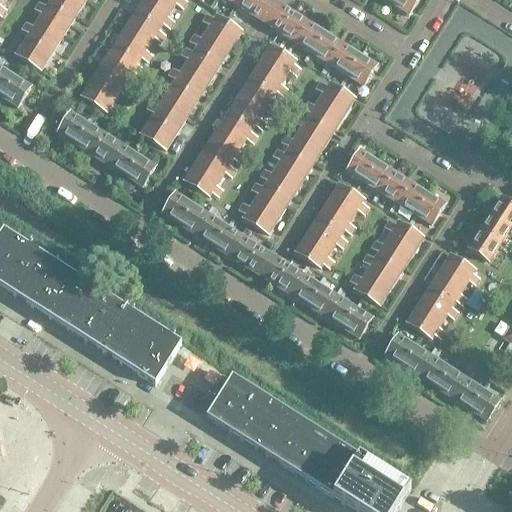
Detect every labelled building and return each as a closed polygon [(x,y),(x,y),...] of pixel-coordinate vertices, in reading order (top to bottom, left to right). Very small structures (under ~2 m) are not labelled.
[(73,23),(86,3),(81,0),(73,0),(71,3),(66,0),(44,0),(50,3),(47,7),(73,23)] [(182,12),(186,5),(180,1),(180,0),(144,0),(135,15),(160,31),(162,28),(169,32),(174,25),(167,21),(175,8),(182,12)] [(308,26),(278,7),(267,0),(239,0),(235,8),(265,27),(295,46),(308,26)] [(408,18),(419,0),(395,0),(391,7),(408,18)] [(73,23),(47,7),(45,10),(39,6),(34,13),(41,17),(38,22),(63,38),(73,23)] [(160,31),(135,15),(122,35),(132,42),(137,35),(152,45),(154,41),(160,46),(165,39),(158,34),(160,31)] [(241,35),(216,19),(213,22),(207,18),(202,25),(209,29),(203,39),(218,49),(222,42),(232,48),(241,35)] [(40,74),(63,38),(38,22),(32,30),(26,26),(21,33),(28,37),(15,57),(40,74)] [(312,57),(325,37),(308,26),(295,46),(312,57)] [(152,59),(145,55),(152,45),(137,35),(132,42),(122,35),(101,69),(111,76),(115,69),(130,78),(132,75),(139,79),(143,72),(137,68),(141,62),(148,66),(152,59)] [(329,68),(342,47),(325,37),(312,57),(329,68)] [(219,69),(232,48),(222,42),(218,49),(203,39),(201,42),(194,38),(189,45),(196,49),(194,53),(219,69)] [(346,78),(359,58),(342,47),(329,68),(346,78)] [(293,68),(295,65),(270,49),(261,62),(271,69),(267,75),(282,85),(289,75),(295,79),(300,72),(293,68)] [(206,89),(219,69),(194,53),(192,56),(185,52),(181,59),(187,63),(185,66),(200,76),(196,83),(206,89)] [(363,89),(376,69),(359,58),(346,78),(363,89)] [(282,85),(267,75),(271,69),(261,62),(248,82),(274,99),(276,95),(282,100),(287,93),(280,88),(282,85)] [(185,123),(206,89),(196,83),(200,76),(185,66),(179,76),(172,72),(168,79),(175,83),(170,90),(164,85),(159,92),(166,97),(164,100),(179,110),(175,116),(185,123)] [(130,93),(124,88),(130,78),(115,69),(111,76),(101,69),(81,99),(107,115),(119,95),(126,99),(130,93)] [(0,99),(0,100),(13,79),(0,71),(0,99)] [(17,111),(30,90),(13,79),(0,100),(17,111)] [(274,113),(278,106),(272,102),(274,99),(248,82),(227,116),(252,132),(254,129),(261,133),(265,126),(259,122),(267,109),(274,113)] [(333,136),(354,103),(329,86),(327,90),(320,85),(316,92),(322,97),(314,110),(307,106),(303,113),(309,117),(307,120),(333,136)] [(166,153),(185,123),(175,116),(179,110),(164,100),(157,110),(151,106),(146,113),(153,117),(140,137),(166,153)] [(74,147),(87,127),(78,121),(80,118),(73,113),(71,117),(70,116),(57,136),(74,147)] [(252,147),(257,140),(250,136),(252,132),(227,116),(205,150),(231,166),(233,163),(239,167),(244,160),(237,156),(246,143),(252,147)] [(311,170),(331,139),(333,136),(307,120),(305,123),(299,119),(294,126),(301,130),(292,144),(286,139),(281,146),(288,151),(286,154),(311,170)] [(91,158),(104,138),(87,127),(74,147),(91,158)] [(108,169),(121,148),(104,138),(91,158),(108,169)] [(125,179),(138,159),(121,148),(108,169),(125,179)] [(231,181),(235,174),(228,169),(231,166),(205,150),(184,184),(209,200),(211,197),(218,201),(222,194),(216,190),(224,176),(231,181)] [(311,170),(286,154),(284,157),(277,153),(273,160),(279,164),(277,168),(302,184),(311,170)] [(364,185),(376,165),(360,154),(347,174),(364,185)] [(142,190),(155,170),(138,159),(125,179),(142,190)] [(380,196),(393,176),(376,165),(364,185),(380,196)] [(289,204),(302,184),(277,168),(271,177),(264,173),(260,180),(266,184),(264,188),(289,204)] [(397,207),(410,186),(393,176),(380,196),(397,207)] [(414,217),(427,197),(410,186),(397,207),(414,217)] [(268,238),(288,207),(289,204),(264,188),(262,191),(255,187),(251,194),(258,198),(249,211),(243,207),(236,217),(268,238)] [(364,218),(368,211),(361,207),(363,204),(338,188),(317,221),(342,237),(344,234),(351,238),(355,231),(348,227),(357,214),(364,218)] [(179,228),(192,208),(175,197),(162,217),(179,228)] [(431,228),(444,208),(427,197),(414,217),(431,228)] [(510,231),(511,228),(511,208),(501,201),(490,218),(510,231)] [(196,239),(209,219),(192,208),(179,228),(196,239)] [(499,248),(510,231),(490,218),(479,235),(499,248)] [(213,250),(226,230),(209,219),(196,239),(213,250)] [(342,237),(317,221),(304,242),(314,248),(318,241),(333,251),(335,248),(342,252),(346,245),(340,241),(342,237)] [(401,275),(423,241),(397,225),(395,228),(389,224),(384,231),(391,235),(382,249),(376,244),(371,251),(378,256),(376,259),(401,275)] [(230,261),(243,241),(226,230),(213,250),(230,261)] [(0,260),(8,266),(21,245),(3,233),(0,237),(0,260)] [(488,265),(499,248),(479,235),(468,252),(488,265)] [(304,279),(287,268),(274,260),(259,251),(243,241),(230,261),(247,271),(261,280),(274,289),(291,299),(304,279)] [(327,261),(333,251),(318,241),(314,248),(304,242),(295,255),(327,275),(334,265),(327,261)] [(0,289),(12,297),(39,256),(21,245),(8,266),(0,277),(0,289)] [(30,309),(57,267),(39,256),(12,297),(30,309)] [(379,309),(401,275),(376,259),(374,262),(367,258),(362,265),(369,269),(361,282),(354,278),(350,285),(356,289),(354,293),(379,309)] [(475,289),(479,282),(473,278),(475,274),(449,258),(428,292),(453,308),(455,305),(462,309),(466,302),(460,298),(468,285),(475,289)] [(48,320),(74,279),(57,267),(30,309),(48,320)] [(66,331),(92,290),(74,279),(48,320),(66,331)] [(308,310),(320,290),(304,279),(291,299),(308,310)] [(83,343),(110,301),(92,290),(66,331),(83,343)] [(324,321),(337,300),(320,290),(308,310),(324,321)] [(453,308),(428,292),(415,312),(425,319),(429,312),(445,322),(447,318),(453,323),(458,316),(451,311),(453,308)] [(341,331),(354,311),(337,300),(324,321),(341,331)] [(101,354),(127,313),(110,301),(83,343),(101,354)] [(358,342),(371,322),(354,311),(341,331),(358,342)] [(438,332),(445,322),(429,312),(425,319),(415,312),(406,326),(432,342),(434,339),(440,343),(445,336),(438,332)] [(119,365),(145,324),(127,313),(101,354),(119,365)] [(150,356),(163,335),(145,324),(119,365),(136,377),(150,356)] [(168,368),(181,347),(163,335),(150,356),(168,368)] [(402,370),(415,350),(398,339),(385,359),(402,370)] [(419,381),(432,361),(415,350),(402,370),(419,381)] [(155,388),(168,368),(150,356),(136,377),(155,388)] [(436,392),(448,372),(432,361),(419,381),(436,392)] [(452,403),(465,382),(448,372),(436,392),(452,403)] [(244,416),(257,396),(232,380),(219,400),(244,416)] [(469,413),(482,393),(465,382),(452,403),(469,413)] [(486,424),(499,404),(482,393),(469,413),(486,424)] [(257,453),(283,412),(257,396),(244,416),(231,437),(257,453)] [(231,437),(244,416),(219,400),(206,421),(231,437)] [(282,469),(308,428),(283,412),(257,453),(282,469)] [(308,485),(334,444),(308,428),(282,469),(308,485)] [(333,502),(359,460),(334,444),(308,485),(333,502)] [(349,511),(362,511),(385,476),(359,460),(333,502),(349,511)] [(397,511),(410,493),(385,476),(362,511),(397,511)]
